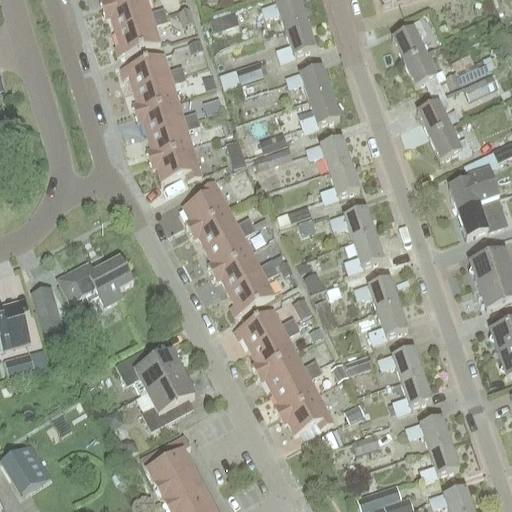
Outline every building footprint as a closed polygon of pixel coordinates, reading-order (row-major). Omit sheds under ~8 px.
[(103,0),(104,4),(100,5),(103,14),(145,1),(144,0),(103,0)] [(378,0),(382,12),(421,0),(378,0)] [(145,1),(103,14),(105,24),(110,22),(114,36),(165,20),(163,13),(150,17),(145,1)] [(279,19),(283,33),(305,26),(297,3),(276,10),(275,8),(261,13),(265,24),(279,19)] [(178,17),(182,31),(193,27),(189,13),(178,17)] [(234,17),(210,25),(214,37),(239,29),(234,17)] [(168,27),(165,20),(114,36),(118,49),(114,51),(117,61),(160,48),(155,31),(168,27)] [(305,26),(283,33),(290,52),(276,57),(279,68),(294,63),(293,61),(315,54),(305,26)] [(405,71),(425,61),(417,43),(425,39),(418,26),(408,31),(410,35),(392,43),(405,71)] [(188,48),(191,58),(203,54),(200,44),(188,48)] [(128,81),(132,94),(183,79),(181,72),(168,76),(163,59),(120,72),(123,82),(128,81)] [(442,75),(434,79),(425,61),(405,71),(415,92),(425,88),(431,100),(441,95),(437,87),(446,83),(442,75)] [(483,65),(456,76),(461,87),(487,75),(483,65)] [(225,95),(263,82),(258,67),(220,80),(225,95)] [(303,90),(308,106),(330,99),(321,73),(300,80),(299,79),(285,84),(288,95),(303,90)] [(455,77),(445,82),(450,93),(460,89),(455,77)] [(463,92),(469,105),(498,91),(492,78),(463,92)] [(186,86),(183,79),(132,94),(136,108),(132,109),(135,119),(177,106),(173,90),(186,86)] [(212,80),(202,83),(206,96),(216,92),(212,80)] [(308,106),(311,115),(297,120),(303,138),(318,133),(317,131),(338,124),(330,99),(308,106)] [(428,142),(449,132),(442,117),(450,113),(444,100),(433,105),(435,109),(417,118),(428,142)] [(219,105),(204,109),(207,121),(222,116),(219,105)] [(182,122),(177,106),(135,119),(138,128),(142,127),(146,140),(197,125),(195,118),(182,122)] [(149,165),(192,152),(187,136),(200,132),(197,125),(146,140),(150,154),(146,155),(149,165)] [(221,128),(226,141),(234,138),(230,125),(221,128)] [(456,148),(449,132),(428,142),(440,166),(458,158),(460,162),(470,157),(464,144),(456,148)] [(283,138),(249,149),(253,162),(287,151),(283,138)] [(323,161),(328,177),(350,170),(341,144),(320,152),(319,150),(305,155),(308,166),(323,161)] [(511,160),(511,146),(492,155),(497,167),(511,160)] [(201,182),(192,152),(149,165),(152,174),(156,173),(161,187),(185,180),(187,186),(201,182)] [(253,164),(257,176),(292,165),(288,153),(253,164)] [(241,158),(228,162),(232,174),(244,170),(241,158)] [(350,170),(328,177),(334,194),(320,198),(323,209),(338,204),(337,203),(359,195),(350,170)] [(470,185),(448,192),(457,218),(478,210),(494,205),(499,203),(490,176),(483,178),(469,183),(470,185)] [(184,227),(189,236),(228,215),(213,187),(200,194),(204,200),(182,212),(189,225),(184,227)] [(478,210),(457,218),(466,243),(487,236),(488,238),(504,232),(494,205),(478,210)] [(277,221),(280,232),(310,221),(306,211),(277,221)] [(236,229),(228,215),(189,236),(193,244),(198,242),(204,255),(252,230),(248,223),(236,229)] [(347,232),(352,248),(374,241),(365,215),(344,223),(343,221),(329,226),(333,237),(347,232)] [(255,236),(252,230),(204,255),(211,267),(207,270),(211,278),(251,257),(243,242),(255,236)] [(374,241),(352,248),(358,264),(344,269),(348,280),(362,275),(361,274),(383,266),(374,241)] [(470,268),(478,292),(511,280),(504,256),(470,268)] [(259,272),(251,257),(211,278),(216,287),(220,285),(227,297),(274,272),(271,265),(259,272)] [(88,268),(67,279),(55,285),(69,311),(95,298),(103,313),(122,303),(118,295),(133,287),(119,262),(93,276),(88,268)] [(284,280),(292,277),(286,266),(275,271),(279,278),(282,276),(284,280)] [(274,272),(227,297),(234,310),(229,312),(234,321),(274,300),(266,285),(278,278),(274,272)] [(315,279),(304,284),(310,297),(321,291),(315,279)] [(511,280),(478,292),(486,315),(511,306),(511,280)] [(371,302),(376,318),(398,311),(389,285),(368,293),(367,291),(353,296),(357,307),(371,302)] [(306,305),(295,311),(303,326),(313,320),(308,309),(306,305)] [(328,308),(316,314),(326,336),(338,330),(328,308)] [(398,311),(376,318),(382,335),(368,339),(371,351),(386,346),(385,344),(407,337),(398,311)] [(0,344),(3,357),(24,351),(16,322),(4,325),(0,312),(0,344)] [(242,342),(249,355),(296,330),(292,323),(280,330),(272,315),(233,336),(238,345),(242,342)] [(64,341),(59,324),(38,330),(43,347),(64,341)] [(511,328),(490,336),(498,360),(511,354),(511,328)] [(299,336),(296,330),(249,355),(255,368),(251,370),(256,378),(295,357),(287,343),(299,336)] [(320,335),(309,341),(313,349),(324,343),(320,335)] [(511,381),(511,354),(498,360),(506,383),(511,381)] [(394,371),(400,388),(422,380),(413,355),(392,362),(391,360),(376,365),(380,376),(394,371)] [(126,392),(135,387),(142,400),(146,398),(182,379),(170,357),(146,370),(139,357),(115,370),(126,392)] [(303,372),(295,357),(256,378),(260,387),(264,385),(271,397),(318,372),(315,366),(303,372)] [(368,361),(345,369),(349,381),(372,374),(368,361)] [(19,362),(4,367),(8,383),(24,379),(19,362)] [(341,369),(332,374),(339,387),(348,382),(341,369)] [(322,379),(318,372),(271,397),(278,410),(274,412),(278,421),(318,400),(310,385),(322,379)] [(194,401),(182,379),(146,398),(153,412),(141,419),(151,437),(175,424),(169,414),(194,401)] [(422,380),(400,388),(405,404),(391,409),(395,420),(410,415),(409,413),(430,406),(422,380)] [(318,400),(278,421),(283,430),(287,427),(294,440),(316,429),(320,435),(333,428),(318,400)] [(343,416),(349,427),(364,420),(359,408),(343,416)] [(422,440),(428,456),(449,449),(441,423),(419,431),(419,429),(404,434),(408,445),(422,440)] [(351,447),(354,455),(355,459),(379,452),(375,439),(351,447)] [(183,441),(140,464),(145,475),(164,511),(211,511),(183,457),(190,453),(183,441)] [(126,444),(120,447),(126,459),(137,453),(134,446),(126,444)] [(449,449),(428,456),(433,473),(419,477),(423,488),(437,483),(437,482),(458,475),(449,449)] [(0,470),(0,473),(19,504),(52,483),(31,451),(0,470)] [(356,504),(358,511),(375,511),(401,503),(396,490),(356,504)] [(441,511),(446,510),(446,511),(470,511),(465,494),(443,501),(443,499),(428,504),(430,511),(441,511)] [(384,511),(411,511),(408,502),(384,511)]
